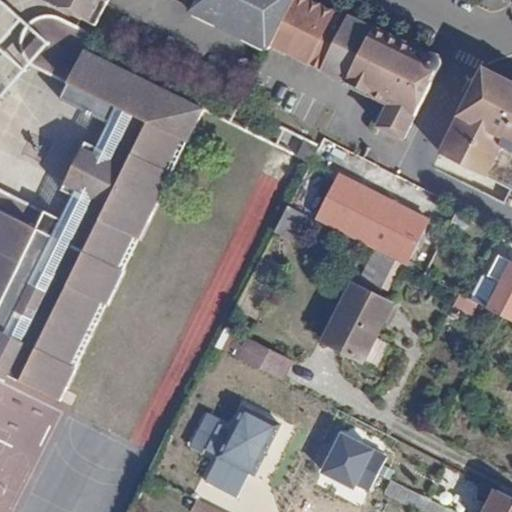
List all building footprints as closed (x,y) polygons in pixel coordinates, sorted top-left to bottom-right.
[(45,0),(94,26),(106,0),(174,0),(191,8),(188,13),(265,51),(268,45),(387,102),(376,124),(402,138),(436,71),(439,65),(440,61),(438,57),(435,54),(430,53),(425,53),(318,0),(45,0)] [(208,108),(82,46),(58,94),(110,121),(98,144),(87,138),(63,185),(75,191),(53,235),(2,209),(0,212),(0,373),(8,377),(10,374),(65,401),(83,364),(79,361),(109,303),(113,304),(128,271),(124,270),(139,237),(143,239),(176,174),(173,172),(188,141),(191,143),(208,108)] [(511,88),(484,74),(443,160),(511,194),(511,88)] [(424,223),(335,177),(313,220),(402,265),(424,223)] [(287,207),(276,234),(298,242),(309,215),(287,207)] [(496,287),(508,264),(495,257),(484,280),(496,287)] [(484,311),(511,326),(511,266),(508,264),(496,287),(484,311)] [(397,308),(346,283),(318,340),(370,365),(397,308)] [(472,316),(478,303),(459,296),(454,309),(472,316)] [(243,340),(236,362),(287,379),(294,357),(243,340)] [(278,419),(242,400),(201,481),(237,499),(278,419)] [(388,456),(340,432),(319,471),(368,496),(388,456)] [(511,511),(511,496),(496,488),(483,511),(511,511)] [(217,511),(199,502),(189,511),(217,511)]
